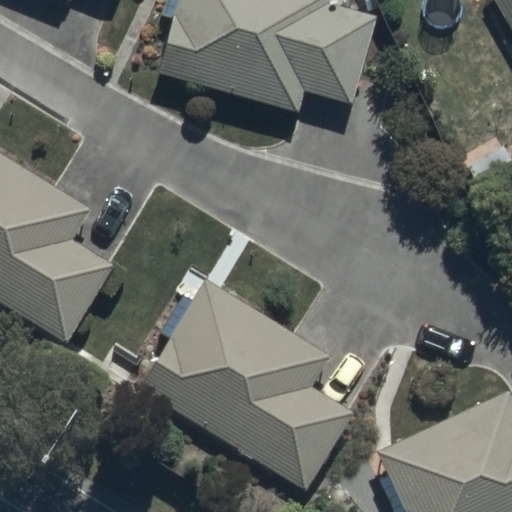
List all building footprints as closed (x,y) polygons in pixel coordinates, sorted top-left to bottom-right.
[(170,0),(154,62),(292,101),(297,81),(344,95),(369,8),(341,0),(170,0)] [(511,0),(494,0),(511,29),(511,0)] [(85,199),(0,145),(0,291),(62,330),(109,255),(67,229),(85,199)] [(204,270),(136,375),(301,483),(351,405),(308,377),(326,349),(204,270)] [(401,511),(511,511),(511,403),(502,381),(370,441),(375,452),(366,456),(391,511),(400,508),(401,511)]
